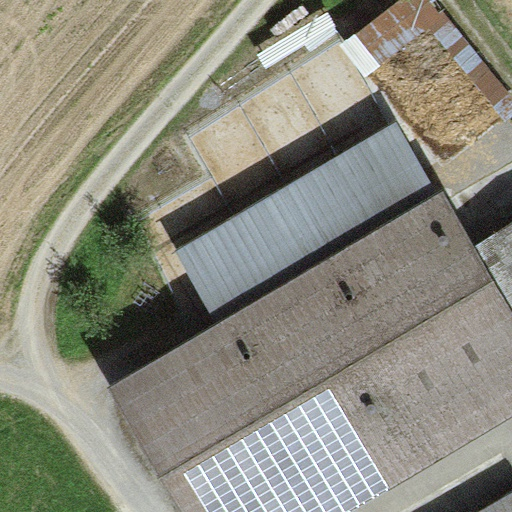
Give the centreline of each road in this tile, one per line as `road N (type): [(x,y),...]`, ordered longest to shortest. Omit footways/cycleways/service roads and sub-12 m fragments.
road 1 (track): [(258,0),(36,264),(13,335),(12,370)]
road 2 (track): [(12,370),(68,411),(132,511)]
